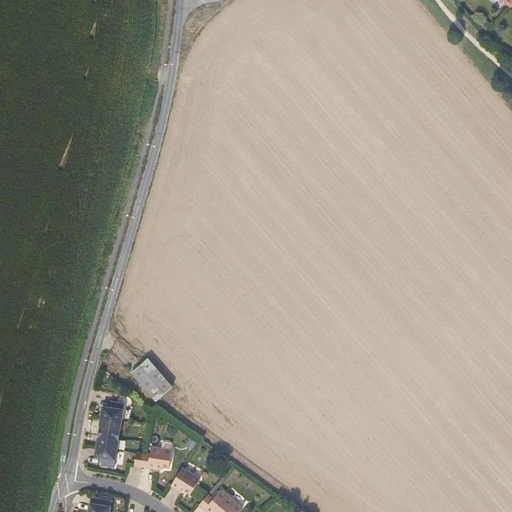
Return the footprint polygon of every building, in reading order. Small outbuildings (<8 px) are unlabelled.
[(148,358),(132,371),(157,400),(173,387),(148,358)] [(100,465),(113,468),(125,404),(111,401),(110,408),(103,407),(94,457),(101,458),(100,465)] [(185,445),(193,451),(197,443),(189,438),(185,445)] [(136,453),(134,466),(161,470),(161,467),(169,468),(172,450),(151,447),(150,455),(136,453)] [(218,467),(225,472),(229,466),(223,461),(218,467)] [(182,468),(171,486),(182,493),(184,490),(190,494),(200,479),(182,468)] [(206,495),(197,505),(205,511),(237,511),(241,508),(219,490),(211,499),(206,495)] [(91,497),(90,504),(97,505),(98,498),(91,497)] [(109,511),(111,500),(98,498),(97,505),(90,504),(88,511),(109,511)]
